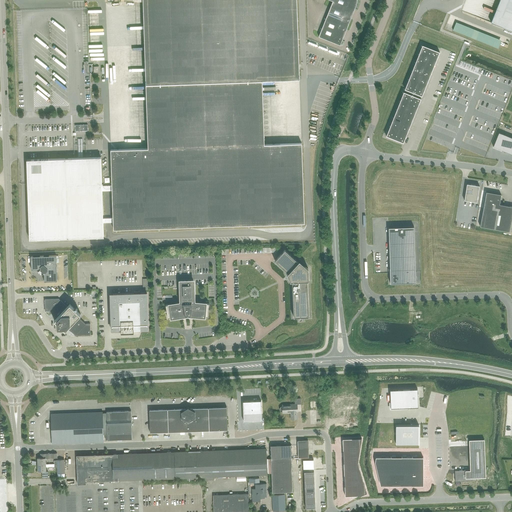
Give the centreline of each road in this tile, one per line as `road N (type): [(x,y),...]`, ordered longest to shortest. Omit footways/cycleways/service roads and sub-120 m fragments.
road 1 (unclassified): [(17,448),(319,432),(327,438),(331,511)]
road 2 (unclassified): [(511,332),(507,300),(498,295),(367,292),(365,153)]
road 3 (secondary): [(334,362),(67,375)]
road 4 (unclassified): [(233,347),(59,355),(33,323),(12,323)]
road 5 (unclassified): [(338,306),(334,166),(340,151),(365,153)]
road 6 (tertiary): [(7,179),(1,0)]
road 7 (unclassified): [(511,497),(364,502),(343,511)]
road 8 (secondary): [(511,375),(440,362),(346,361)]
road 9 (unclassified): [(388,0),(368,59),(375,117),(365,153)]
road 10 (unclassified): [(365,153),(511,173)]
road 11 (tertiary): [(12,323),(7,179)]
